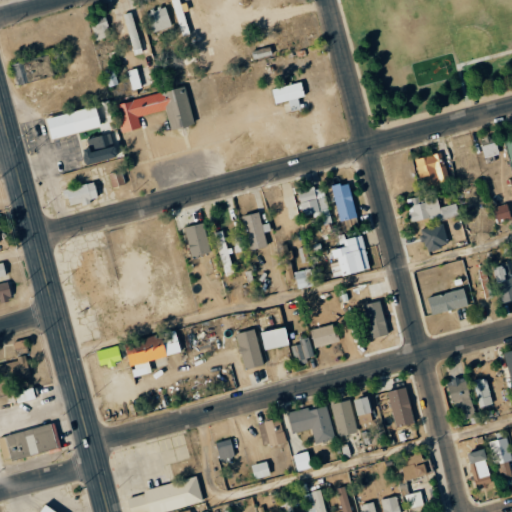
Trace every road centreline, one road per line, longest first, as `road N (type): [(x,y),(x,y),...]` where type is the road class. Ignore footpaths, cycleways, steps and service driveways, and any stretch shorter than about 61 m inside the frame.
road 1 (residential): [(325,0),(461,511)]
road 2 (residential): [(511,109),(39,236)]
road 3 (residential): [(511,331),(91,445)]
road 4 (secondary): [(0,90),(97,463)]
